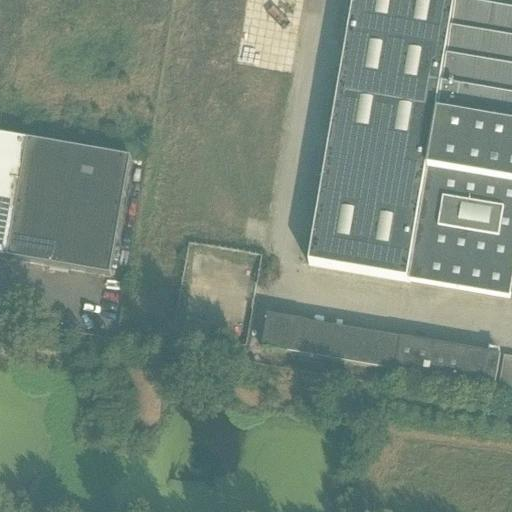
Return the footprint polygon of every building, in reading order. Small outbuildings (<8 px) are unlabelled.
[(245,0),(237,65),(289,72),(299,0),(245,0)] [(511,0),(355,0),(310,267),(509,301),(511,286),(511,0)] [(0,259),(110,279),(131,161),(0,137),(0,259)] [(268,318),(263,352),(302,358),(307,325),(268,318)] [(400,340),(394,373),(461,384),(467,351),(400,340)] [(487,354),(481,388),(495,390),(500,356),(487,354)] [(511,400),(511,358),(505,357),(498,398),(511,400)]
